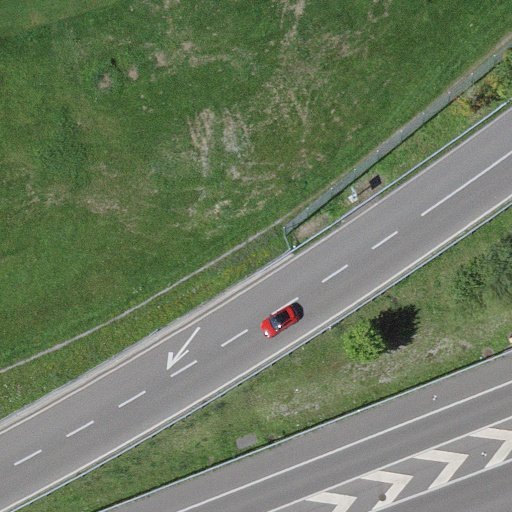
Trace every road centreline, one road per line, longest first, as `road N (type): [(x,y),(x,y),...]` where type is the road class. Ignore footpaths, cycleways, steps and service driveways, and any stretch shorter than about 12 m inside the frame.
road 1 (motorway): [(511,154),(410,229),(193,366),(0,475)]
road 2 (motorway): [(511,401),(230,511)]
